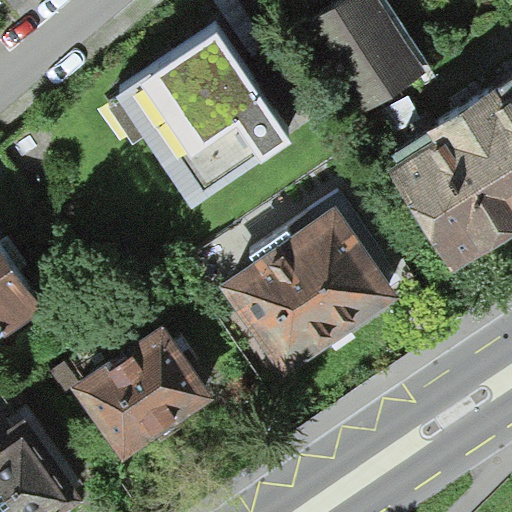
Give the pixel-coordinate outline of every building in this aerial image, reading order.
[(436,73),(391,0),(335,0),(303,20),(362,118),(436,73)] [(121,77),(190,188),(293,126),(223,14),(121,77)] [(511,62),(383,140),(447,246),(511,207),(511,62)] [(208,266),(274,364),(388,288),(321,190),(208,266)] [(0,334),(53,296),(0,221),(0,334)] [(66,368),(114,445),(206,388),(158,311),(66,368)] [(15,405),(0,414),(0,511),(36,511),(70,491),(15,405)]
